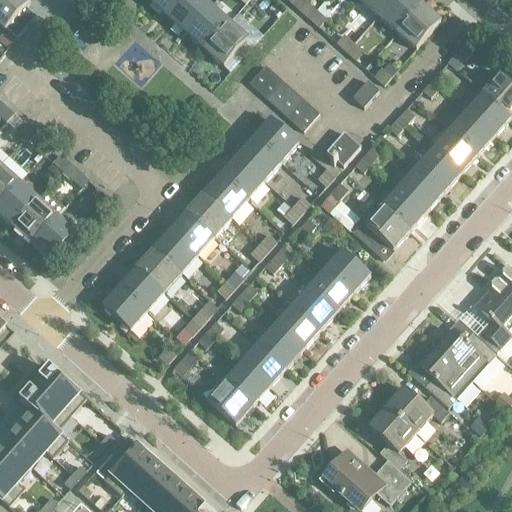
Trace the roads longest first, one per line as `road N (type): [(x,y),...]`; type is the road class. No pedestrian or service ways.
road 1 (residential): [(511,186),(239,493),(49,320)]
road 2 (residential): [(49,320),(160,192),(24,72)]
road 3 (residential): [(286,61),(369,132),(475,10)]
